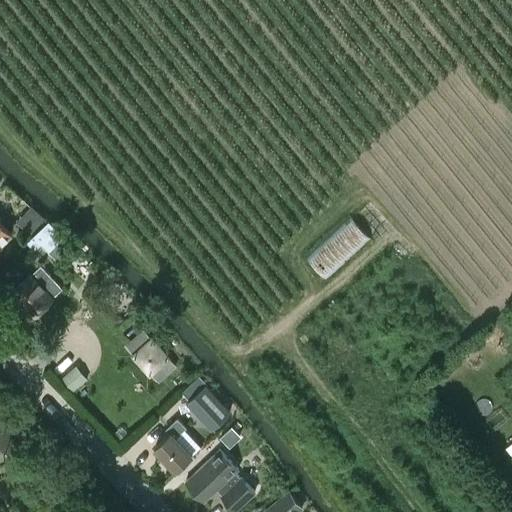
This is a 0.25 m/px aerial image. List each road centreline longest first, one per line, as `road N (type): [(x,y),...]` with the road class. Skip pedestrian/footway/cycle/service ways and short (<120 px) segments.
road 1 (track): [(419,511),(288,347),(285,326),(376,248)]
road 2 (tertiary): [(151,511),(0,348)]
